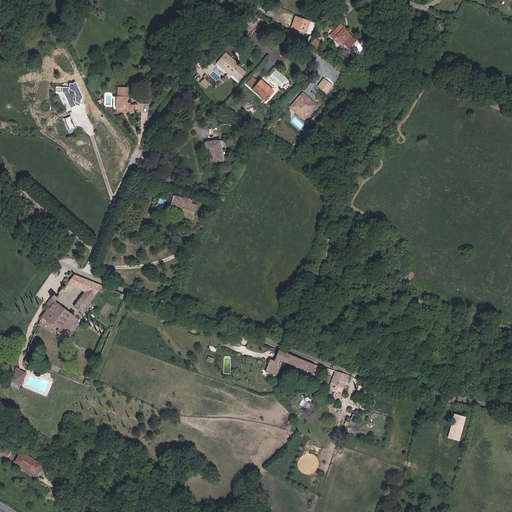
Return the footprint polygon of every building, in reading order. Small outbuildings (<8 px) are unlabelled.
[(303,20),(304,19),(298,16),(294,26),(307,31),(310,23),(303,20)] [(333,34),(340,43),(343,40),(350,48),(358,40),(347,28),(344,24),(333,34)] [(324,42),(316,37),(313,42),(321,47),(324,42)] [(233,57),(228,53),(223,59),(228,63),(225,66),(234,74),(240,80),(247,72),(239,64),(232,59),(233,57)] [(228,63),(223,59),(219,62),(224,67),(233,75),(234,74),(225,66),(228,63)] [(269,88),(262,82),(261,83),(255,77),(249,83),(255,89),(269,101),(277,92),(270,86),(269,88)] [(206,88),(211,84),(206,78),(201,82),(206,88)] [(333,84),(326,79),(321,85),(329,90),(333,84)] [(269,88),(270,86),(263,80),(262,82),(269,88)] [(83,96),(83,95),(83,94),(78,84),(78,83),(77,83),(76,83),(75,84),(72,84),(72,87),(65,87),(65,91),(72,107),(78,105),(79,105),(80,104),(81,103),(81,102),(81,101),(81,100),(81,99),(82,98),(83,98),(83,96)] [(138,109),(138,105),(132,105),(132,103),(130,103),(130,96),(130,87),(120,87),(119,97),(118,112),(135,113),(136,109),(138,109)] [(318,106),(305,92),(290,107),(304,120),(318,106)] [(78,130),(72,117),(65,120),(72,133),(78,130)] [(226,148),(226,141),(207,143),(207,144),(203,144),(204,149),(207,149),(208,150),(213,150),(214,163),(223,162),(222,148),(226,148)] [(186,199),(175,196),(170,210),(193,217),(198,204),(193,202),(193,199),(187,197),(186,199)] [(19,197),(14,203),(45,234),(51,229),(19,197)] [(85,311),(104,286),(77,275),(73,282),(87,290),(76,304),(85,311)] [(71,280),(68,279),(67,281),(65,279),(61,284),(66,287),(71,280)] [(58,296),(53,293),(47,303),(50,305),(43,315),(66,330),(72,322),(70,320),(75,313),(56,299),(58,296)] [(321,369),(323,366),(281,349),(277,360),(273,359),(268,370),(277,374),(283,359),(314,371),(316,367),(321,369)] [(12,382),(24,384),(27,370),(16,368),(12,382)] [(350,375),(337,370),(329,392),(342,396),(350,375)] [(465,417),(454,414),(448,438),(459,440),(465,417)] [(5,449),(2,452),(9,457),(11,453),(5,449)] [(25,452),(18,463),(24,467),(23,468),(37,476),(44,464),(25,452)]
